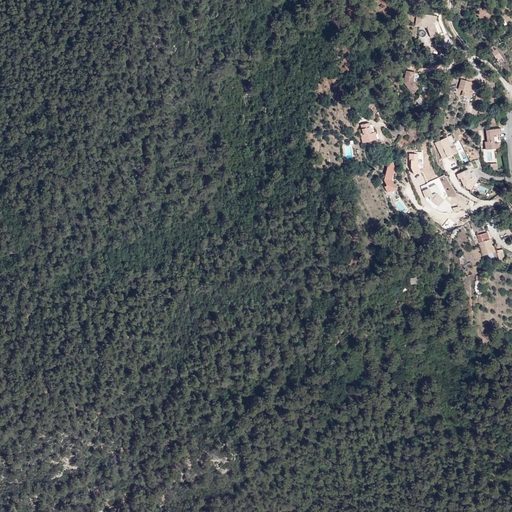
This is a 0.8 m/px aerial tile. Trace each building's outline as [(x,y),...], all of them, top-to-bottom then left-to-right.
[(437,16),(416,13),(414,25),(425,27),(429,37),(441,32),(436,19),(437,16)] [(489,49),(497,60),(501,57),(496,49),(494,50),(492,47),(489,49)] [(413,81),(415,73),(406,72),(404,83),(412,94),(419,89),(413,81)] [(468,80),(473,81),(474,77),(466,75),(465,81),(460,79),(457,90),(462,91),(461,95),(470,98),(474,83),(472,83),(468,81),(468,80)] [(371,134),(369,124),(361,126),(362,129),(361,129),(363,136),(361,136),(363,143),(368,142),(369,147),(378,145),(377,140),(375,140),(373,133),(371,134)] [(499,142),(498,134),(497,129),(486,130),(487,141),(485,142),(485,150),(499,148),(498,143),(499,142)] [(448,138),(436,142),(442,159),(454,155),(448,138)] [(422,172),(422,152),(415,152),(415,154),(410,154),(410,172),(422,172)] [(395,166),(392,162),(388,164),(384,180),(388,185),(386,186),(389,192),(397,187),(392,179),(395,166)] [(469,169),(458,174),(466,190),(477,185),(469,169)] [(437,185),(423,189),(425,197),(440,193),(437,185)] [(490,242),(488,235),(483,237),(490,257),(500,253),(495,240),(490,242)] [(508,265),(511,264),(511,255),(510,248),(503,251),(508,265)]
